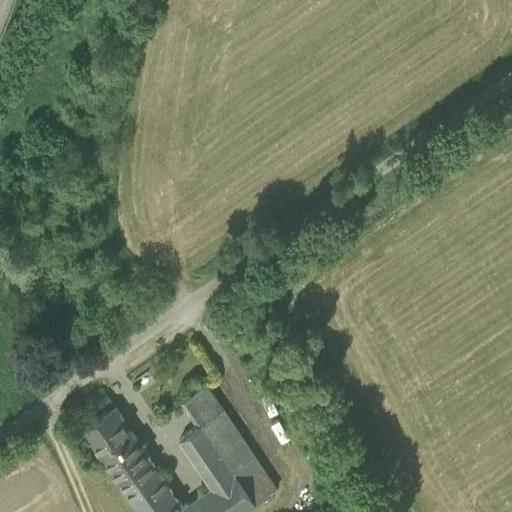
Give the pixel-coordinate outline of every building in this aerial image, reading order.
[(222,409),(205,384),(184,399),(201,423),(202,423),(222,409)] [(114,407),(83,429),(101,456),(132,434),(114,407)] [(240,436),(222,409),(202,423),(220,450),(240,436)] [(220,450),(202,423),(201,423),(179,439),(211,487),(202,493),(215,511),(241,511),(256,502),(220,450)] [(174,511),(182,507),(132,434),(101,456),(139,511),(174,511)] [(276,489),(240,436),(220,450),(256,502),(276,489)] [(182,507),(174,511),(215,511),(202,493),(182,507)]
